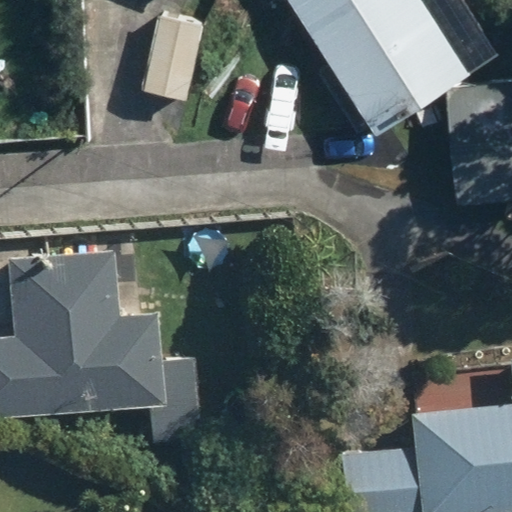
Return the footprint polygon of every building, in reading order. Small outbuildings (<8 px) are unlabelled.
[(474,0),(282,0),(365,139),(507,55),(474,0)] [(183,101),(197,18),(150,10),(136,93),(183,101)] [(442,197),(511,189),(511,80),(481,84),(436,135),(442,197)] [(119,244),(15,246),(16,325),(0,325),(0,405),(150,403),(150,432),(204,431),(202,339),(169,340),(168,301),(120,302),(119,244)] [(456,511),(511,507),(511,350),(499,352),(504,403),(394,413),(398,454),(326,460),(330,511),(456,511)] [(187,511),(173,499),(162,511),(187,511)]
